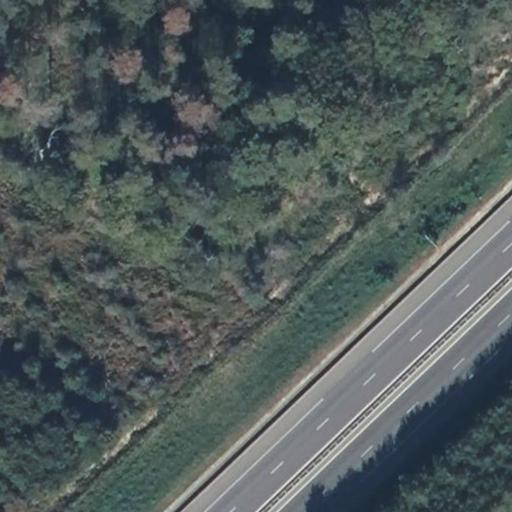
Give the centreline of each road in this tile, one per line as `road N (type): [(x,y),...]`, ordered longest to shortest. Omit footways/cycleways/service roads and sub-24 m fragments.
road 1 (motorway): [(511,245),(232,511)]
road 2 (motorway): [(303,511),(511,313)]
